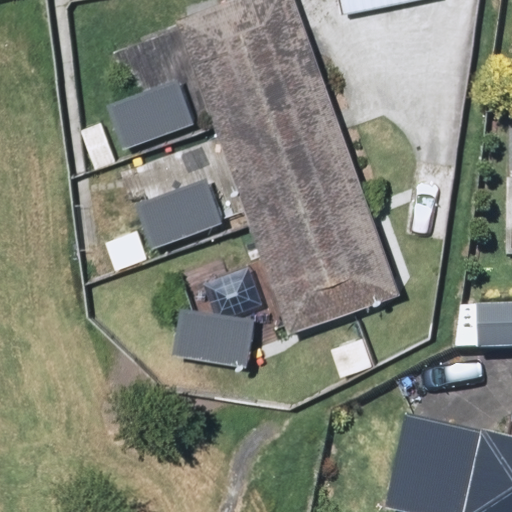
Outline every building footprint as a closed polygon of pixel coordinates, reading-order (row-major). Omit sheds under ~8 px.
[(295,0),(232,0),(176,20),(286,335),(399,296),(295,0)] [(338,0),(342,15),(415,0),(338,0)] [(175,79),(108,106),(125,150),(193,123),(175,79)] [(221,222),(204,179),(136,205),(153,248),(221,222)] [(254,322),(178,311),(171,357),(247,368),(254,322)] [(511,314),(482,315),(482,359),(511,358),(511,314)] [(511,511),(511,438),(404,417),(384,511),(511,511)]
